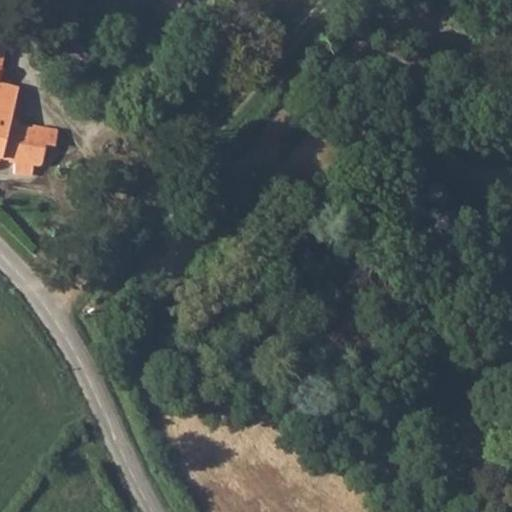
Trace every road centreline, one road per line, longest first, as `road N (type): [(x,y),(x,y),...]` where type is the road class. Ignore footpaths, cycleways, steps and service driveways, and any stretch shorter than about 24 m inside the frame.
road 1 (track): [(46,308),(276,76),(336,0)]
road 2 (tertiary): [(0,256),(46,308),(152,511)]
